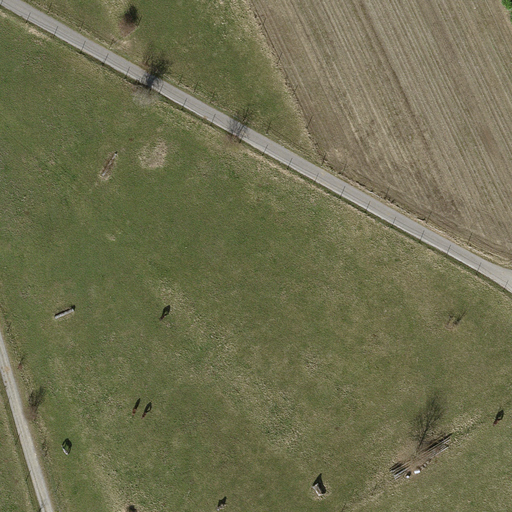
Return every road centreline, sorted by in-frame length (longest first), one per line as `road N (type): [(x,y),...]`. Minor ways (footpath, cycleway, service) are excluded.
road 1 (track): [(1,0),(511,284)]
road 2 (track): [(50,511),(0,340)]
